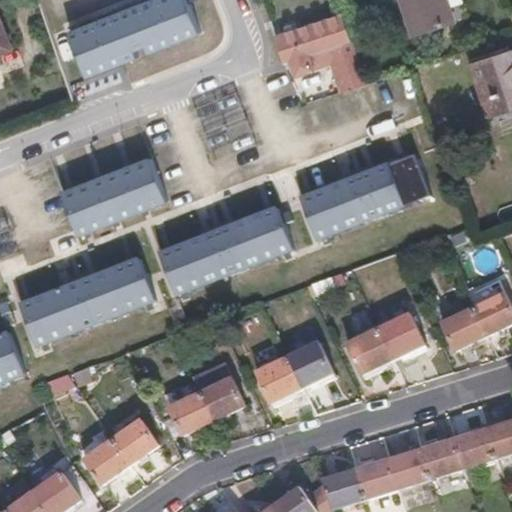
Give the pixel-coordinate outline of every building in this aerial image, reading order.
[(190,0),(156,0),(74,32),(92,78),(204,35),(190,0)] [(455,21),(448,0),(403,0),(415,34),(455,21)] [(459,0),(448,0),(455,21),(465,18),(459,0)] [(291,62),(293,70),(356,48),(344,15),(278,37),(286,64),(291,62)] [(0,53),(12,49),(0,17),(0,53)] [(356,48),(293,70),(296,76),(334,64),(344,93),(370,84),(356,48)] [(511,50),(473,64),(491,119),(511,111),(511,50)] [(307,197),(322,238),(313,241),(299,205),(285,211),(284,208),(243,224),(236,205),(208,216),(215,235),(167,254),(184,299),(302,254),(428,206),(427,203),(438,199),(420,155),(307,197)] [(154,156),(68,191),(85,236),(173,202),(154,156)] [(145,259),(27,304),(45,350),(163,305),(145,259)] [(381,260),(367,266),(371,277),(385,271),(381,260)] [(476,310),(489,339),(511,327),(511,302),(501,280),(471,296),(478,310),(476,310)] [(459,353),(489,339),(476,310),(445,325),(459,353)] [(414,316),(382,330),(397,362),(413,353),(416,357),(431,350),(414,316)] [(397,362),(382,330),(351,345),(368,380),(388,370),(386,367),(397,362)] [(18,333),(0,341),(0,391),(35,377),(18,333)] [(323,344),(291,360),(305,390),(322,381),(324,385),(339,378),(323,344)] [(305,390),(291,360),(260,374),(277,408),(293,400),(292,396),(305,390)] [(228,363),(196,378),(204,394),(218,423),(249,407),(228,363)] [(166,396),(173,409),(191,400),(184,387),(166,396)] [(218,423),(204,394),(191,400),(173,409),(187,438),(218,423)] [(145,421),(116,442),(134,467),(162,447),(145,421)] [(511,423),(489,431),(499,460),(511,456),(511,423)] [(455,441),(465,471),(499,460),(489,431),(455,441)] [(423,451),(433,481),(465,471),(455,441),(423,451)] [(134,467),(116,442),(88,461),(106,487),(134,467)] [(390,462),(400,492),(433,481),(423,451),(390,462)] [(390,462),(358,472),(368,502),(371,511),(382,511),(378,498),(400,492),(390,462)] [(358,472),(325,482),(327,486),(335,511),(368,502),(358,472)] [(66,474),(37,494),(49,511),(72,511),(71,510),(85,501),(66,474)] [(327,486),(311,498),(321,511),(335,511),(327,486)] [(275,510),(276,511),(321,511),(311,498),(304,489),(275,510)] [(49,511),(37,494),(10,511),(49,511)]
